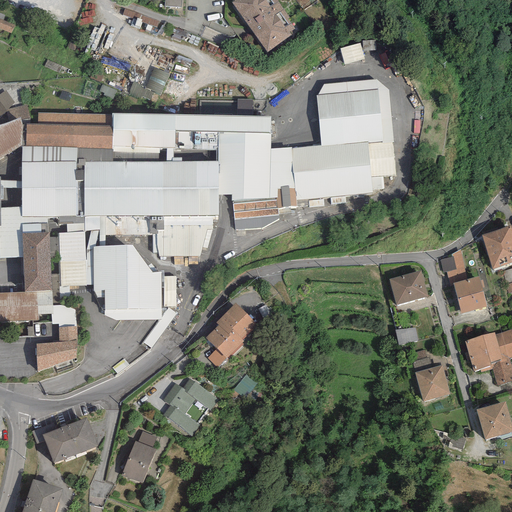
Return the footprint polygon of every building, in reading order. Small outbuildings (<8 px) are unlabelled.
[(273,0),(256,0),(237,16),(272,59),(302,34),(273,0)] [(0,23),(0,29),(12,31),(12,25),(0,23)] [(343,63),(364,60),(362,44),(341,47),(343,63)] [(145,88),(160,94),(168,74),(154,68),(145,88)] [(0,259),(21,258),(25,293),(0,294),(0,348),(37,344),(37,372),(76,359),(76,289),(103,294),(108,319),(126,326),(161,324),(164,260),(199,259),(212,230),(220,197),(231,197),(234,230),(264,230),(295,215),(380,193),(393,175),(390,89),(377,79),(324,85),(317,96),(319,146),(272,149),(271,118),(114,115),(38,113),(35,126),(22,126),(20,119),(0,126),(0,259)] [(5,91),(0,94),(0,115),(14,105),(5,91)] [(511,229),(511,228),(481,236),(491,270),(511,264),(511,229)] [(511,268),(502,270),(505,292),(511,290),(511,268)] [(389,284),(396,305),(427,295),(420,274),(389,284)] [(458,312),(488,304),(481,278),(451,286),(458,312)] [(207,360),(216,369),(244,339),(241,336),(254,323),(234,304),(217,323),(222,327),(205,345),(214,353),(207,360)] [(415,327),(395,331),(398,346),(418,341),(415,327)] [(511,329),(466,343),(474,373),(491,368),(496,386),(511,381),(511,369),(509,359),(511,357),(511,329)] [(411,353),(416,372),(431,367),(426,349),(411,353)] [(424,401),(450,394),(443,367),(417,374),(424,401)] [(246,400),(253,392),(252,391),(257,384),(245,374),(232,389),(246,400)] [(160,413),(191,437),(218,400),(189,378),(160,413)] [(476,412),(485,441),(511,432),(511,429),(504,404),(476,412)] [(54,465),(98,448),(87,419),(43,436),(54,465)] [(135,442),(121,476),(142,484),(156,451),(135,442)] [(34,481),(23,511),(56,511),(63,491),(34,481)]
